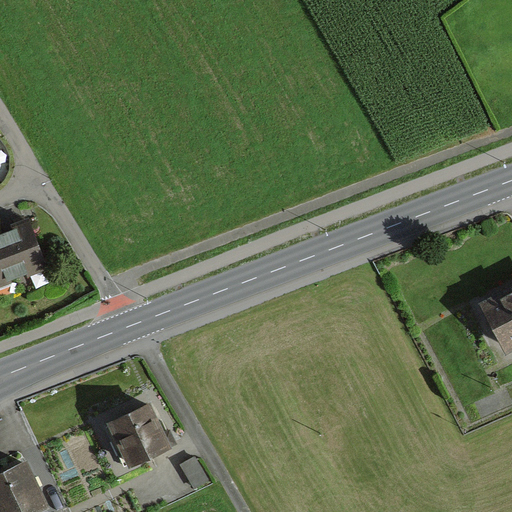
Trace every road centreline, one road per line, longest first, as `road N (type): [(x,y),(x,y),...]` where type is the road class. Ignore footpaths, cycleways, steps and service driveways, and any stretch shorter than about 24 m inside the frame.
road 1 (track): [(511,130),(105,284)]
road 2 (primary): [(129,323),(511,177)]
road 3 (residential): [(43,183),(129,323)]
road 4 (primary): [(0,380),(129,323)]
